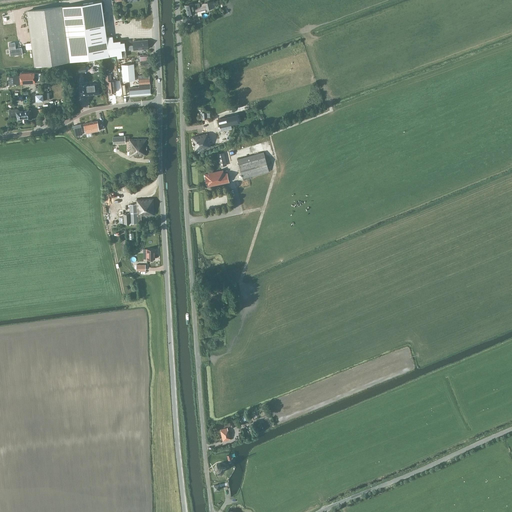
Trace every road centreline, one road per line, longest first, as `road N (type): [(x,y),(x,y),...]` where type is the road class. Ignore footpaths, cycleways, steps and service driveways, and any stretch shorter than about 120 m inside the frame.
road 1 (unclassified): [(211,511),(176,0)]
road 2 (unclassified): [(184,511),(159,101)]
road 3 (track): [(238,211),(264,207),(274,172),(269,134),(331,110),(305,32),(265,0)]
road 4 (unclassified): [(511,429),(319,511)]
road 5 (track): [(264,207),(231,351),(197,359)]
road 6 (unclassified): [(159,101),(0,136)]
